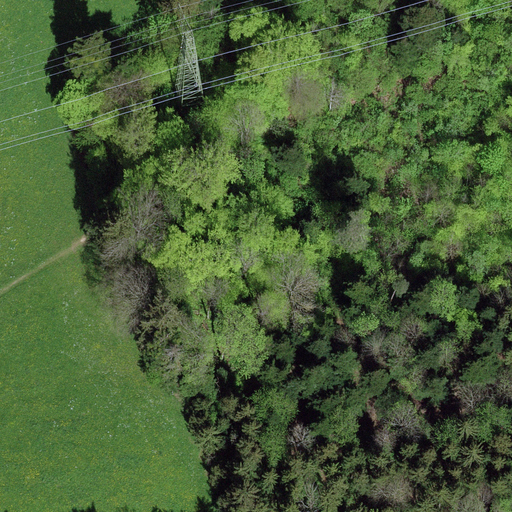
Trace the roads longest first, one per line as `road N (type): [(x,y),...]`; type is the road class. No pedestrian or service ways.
road 1 (track): [(511,83),(333,126),(207,173),(106,229)]
road 2 (track): [(0,294),(106,229)]
